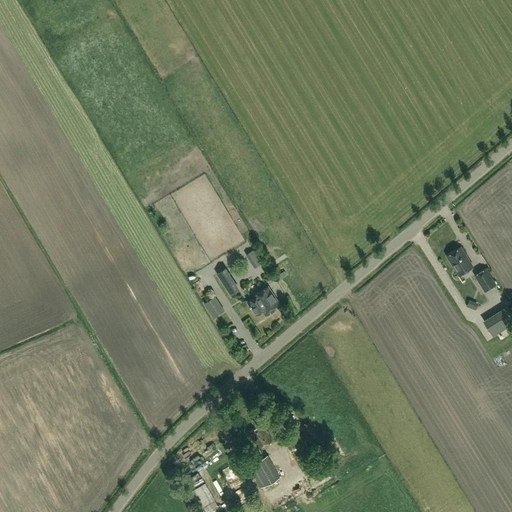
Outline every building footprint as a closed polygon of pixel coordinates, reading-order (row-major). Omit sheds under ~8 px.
[(426,249),(435,265),(440,262),(431,246),(426,249)] [(447,255),(459,275),(473,267),(461,247),(447,255)] [(246,255),(254,267),(261,263),(253,251),(246,255)] [(474,275),(484,292),(496,285),(487,268),(474,275)] [(216,273),(229,294),(236,290),(223,269),(216,273)] [(202,279),(208,289),(217,284),(212,274),(202,279)] [(261,310),(262,312),(277,303),(270,293),(268,294),(264,289),(252,296),(253,298),(246,303),(254,315),(261,310)] [(489,295),(495,306),(507,300),(501,289),(489,295)] [(224,311),(222,308),(215,296),(204,303),(212,315),(214,318),(224,311)] [(484,323),(492,335),(511,322),(511,317),(507,309),(484,323)] [(505,341),(511,337),(509,331),(502,335),(505,341)] [(310,422),(305,424),(301,426),(310,444),(319,439),(310,422)] [(248,432),(257,449),(272,441),(263,424),(248,432)] [(289,450),(289,449),(299,445),(292,433),(282,439),(289,450)] [(305,441),(299,445),(289,449),(301,471),(321,461),(316,451),(312,453),(305,441)] [(335,451),(331,445),(323,450),(326,457),(335,451)] [(280,476),(268,454),(248,465),(260,487),(280,476)] [(225,497),(238,492),(230,472),(218,477),(225,497)] [(283,492),(289,503),(322,484),(316,474),(283,492)] [(198,485),(205,483),(203,475),(196,477),(198,485)] [(200,487),(207,503),(213,500),(207,484),(200,487)]
